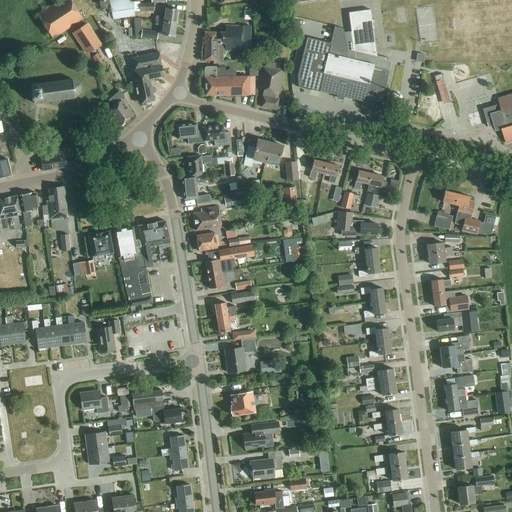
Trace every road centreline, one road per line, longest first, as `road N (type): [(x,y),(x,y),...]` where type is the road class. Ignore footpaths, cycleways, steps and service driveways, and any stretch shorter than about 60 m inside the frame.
road 1 (residential): [(433,511),(400,233),(415,156)]
road 2 (residential): [(415,156),(174,93)]
road 3 (residential): [(197,358),(72,377),(58,391),(68,465)]
road 4 (tertiary): [(215,511),(197,358)]
road 5 (tertiary): [(197,358),(173,213)]
road 6 (residential): [(173,213),(95,224),(83,168)]
